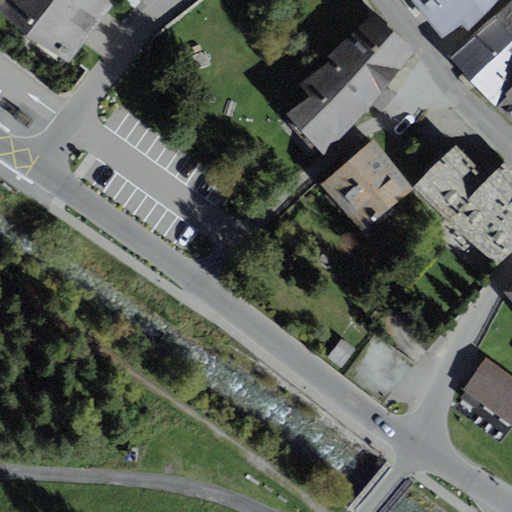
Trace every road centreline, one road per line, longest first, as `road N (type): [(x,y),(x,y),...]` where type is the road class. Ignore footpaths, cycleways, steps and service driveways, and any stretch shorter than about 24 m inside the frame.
road 1 (unclassified): [(37,168),(415,446)]
road 2 (track): [(0,283),(328,511)]
road 3 (track): [(258,511),(209,492),(0,474)]
road 4 (residential): [(175,0),(139,27),(37,168)]
road 5 (residential): [(511,271),(415,446)]
road 6 (unclassified): [(385,0),(511,144)]
